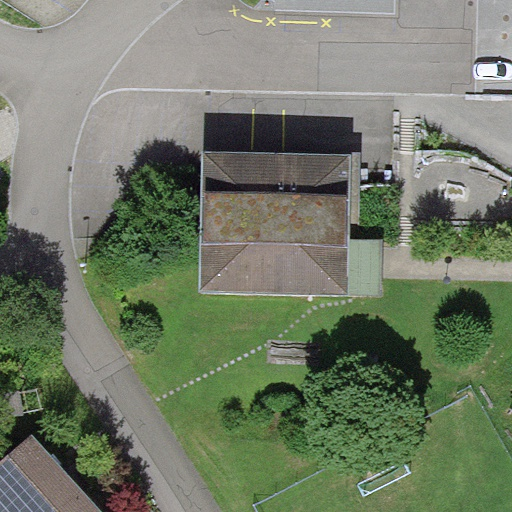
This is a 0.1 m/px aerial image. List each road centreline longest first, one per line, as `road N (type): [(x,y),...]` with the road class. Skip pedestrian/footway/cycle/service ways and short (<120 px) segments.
road 1 (residential): [(193,511),(29,261)]
road 2 (residential): [(29,261),(38,81)]
road 3 (residential): [(38,81),(138,0)]
